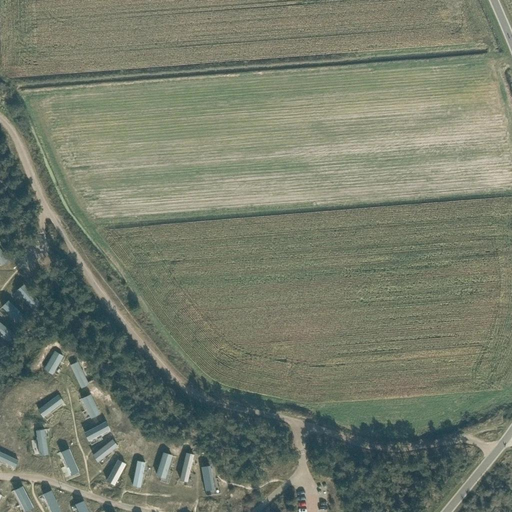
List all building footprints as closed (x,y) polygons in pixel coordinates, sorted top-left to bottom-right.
[(0,248),(0,263),(1,265),(8,261),(0,248)] [(24,284),(16,290),(33,309),(40,303),(24,284)] [(8,300),(1,306),(19,324),(26,317),(8,300)] [(0,322),(0,334),(9,341),(15,334),(0,322)] [(63,356),(54,351),(43,369),(52,375),(63,356)] [(78,361),(70,365),(81,388),(89,385),(78,361)] [(91,394),(81,399),(91,418),(100,414),(91,394)] [(58,395),(38,409),(43,417),(63,402),(58,395)] [(105,422),(84,433),(89,441),(110,430),(105,422)] [(44,429),(36,431),(40,456),(48,455),(44,429)] [(118,446),(112,439),(93,455),(98,462),(118,446)] [(69,449),(60,453),(70,476),(79,472),(69,449)] [(0,451),(0,460),(15,468),(18,460),(0,451)] [(173,455),(163,452),(156,476),(165,479),(173,455)] [(194,455),(186,453),(180,480),(187,482),(194,455)] [(118,459),(106,481),(114,485),(126,464),(118,459)] [(145,463),(137,461),(132,486),(140,488),(145,463)] [(210,466),(202,467),(206,491),(215,490),(210,466)] [(22,486),(14,490),(25,511),(33,508),(22,486)] [(61,511),(51,490),(43,494),(51,511),(61,511)] [(88,511),(84,501),(75,504),(78,511),(88,511)]
